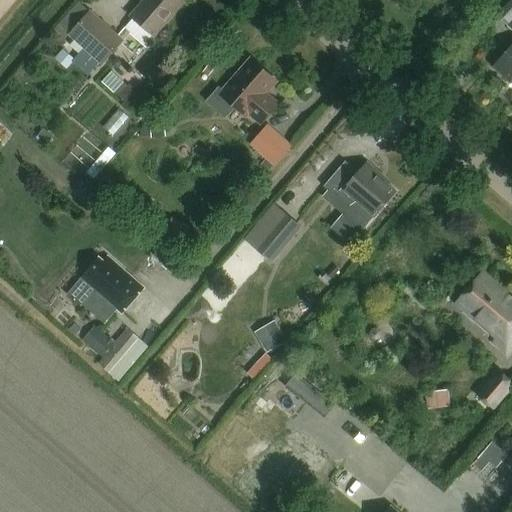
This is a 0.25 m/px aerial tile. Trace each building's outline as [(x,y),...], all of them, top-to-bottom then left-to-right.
[(144,0),(129,17),(153,37),(183,3),(179,0),(144,0)] [(508,25),(511,20),(511,0),(510,0),(504,7),(497,16),(508,25)] [(103,65),(125,40),(91,9),(69,35),(84,48),(99,61),(103,65)] [(511,85),(511,20),(508,25),(511,28),(511,46),(493,69),(511,85)] [(91,70),(99,61),(84,48),(76,57),(91,70)] [(76,59),(75,59),(63,49),(54,58),(67,69),(74,60),(76,59)] [(274,82),(250,61),(222,93),(246,114),(248,113),(260,123),(276,105),(264,94),(274,82)] [(112,70),(103,80),(115,90),(123,81),(112,70)] [(120,106),(105,126),(116,134),(131,115),(120,106)] [(134,138),(151,137),(151,138),(166,136),(164,119),(150,120),(147,121),(134,138)] [(272,165),(291,145),(266,124),(248,145),(272,165)] [(108,148),(87,173),(94,179),(116,154),(108,148)] [(358,172),(346,162),(324,186),(349,208),(346,211),(346,217),(359,228),(365,227),(396,192),(384,181),(385,179),(367,162),(358,172)] [(270,262),(299,228),(280,211),(267,226),(260,221),(244,240),(270,262)] [(191,227),(172,217),(163,234),(182,244),(191,227)] [(143,288),(109,258),(104,264),(99,259),(86,274),(91,278),(88,281),(97,288),(96,290),(121,313),(143,288)] [(482,273),(455,304),(477,323),(479,321),(496,336),(492,341),(505,353),(511,345),(511,299),(505,294),(506,293),(482,273)] [(267,353),(286,342),(274,322),(256,332),(267,353)] [(115,345),(95,327),(83,341),(102,357),(98,363),(111,374),(140,341),(128,330),(115,345)] [(511,383),(499,371),(477,396),(494,412),(511,391),(511,383)] [(428,409),(450,406),(448,390),(426,393),(428,409)]
